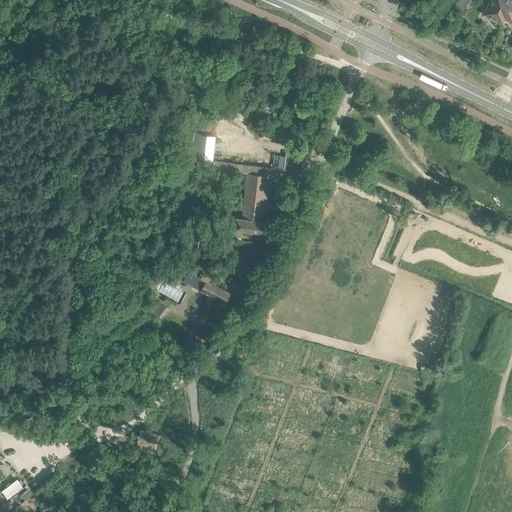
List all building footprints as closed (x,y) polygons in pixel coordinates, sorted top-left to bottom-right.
[(463,11),(469,0),(458,0),(455,6),(463,11)] [(511,18),(511,0),(489,0),(491,1),(486,11),(487,10),(492,13),(490,16),(502,23),(506,15),(511,18)] [(213,136),(194,134),(188,157),(210,160),(213,136)] [(286,156),(284,168),(293,170),(295,154),(286,153),(286,156)] [(214,160),(213,170),(231,172),(232,163),(214,160)] [(269,176),(292,179),(293,170),(284,168),(232,163),(231,172),(247,173),(242,217),(236,217),(235,229),(268,232),(269,221),(264,220),(269,176)] [(216,237),(224,238),(223,244),(231,245),(232,234),(217,232),(216,237)] [(216,297),(213,304),(222,309),(225,302),(226,302),(230,293),(211,283),(216,273),(204,267),(199,276),(206,280),(204,284),(207,285),(204,290),(216,297)] [(214,324),(222,309),(213,304),(211,307),(209,306),(207,309),(204,308),(200,317),(214,324)] [(211,332),(205,329),(201,336),(208,339),(211,332)] [(196,351),(184,343),(180,349),(192,357),(196,351)] [(235,361),(227,346),(225,345),(210,354),(210,356),(220,373),(237,363),(235,361)] [(155,453),(161,435),(140,428),(138,435),(137,434),(137,436),(134,446),(155,453)] [(19,478),(3,490),(8,496),(23,485),(19,478)]
